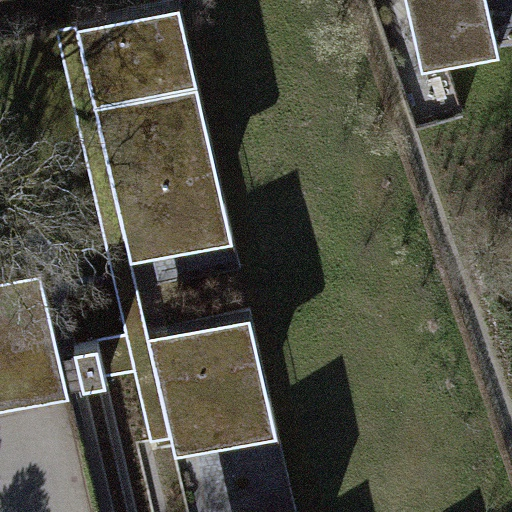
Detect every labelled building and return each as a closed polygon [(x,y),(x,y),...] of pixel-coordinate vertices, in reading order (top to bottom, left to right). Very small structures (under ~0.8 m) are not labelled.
[(496,0),(411,0),(423,65),(506,50),(496,0)] [(174,2),(76,23),(125,247),(223,226),(174,2)] [(186,247),(154,250),(158,292),(190,289),(186,247)] [(203,297),(241,289),(235,258),(196,266),(203,297)] [(0,398),(68,382),(37,262),(0,271),(0,398)] [(244,304),(149,326),(176,443),(271,422),(244,304)] [(297,511),(293,490),(198,511),(297,511)]
